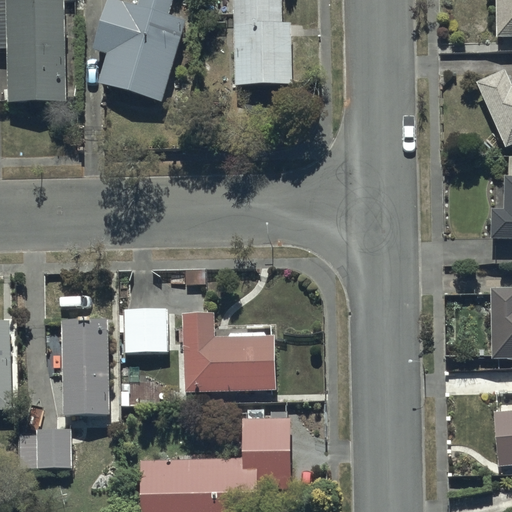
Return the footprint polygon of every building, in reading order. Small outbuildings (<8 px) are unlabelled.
[(110,2),(94,55),(109,60),(99,90),(161,109),(187,29),(170,24),(176,6),(156,0),(143,0),(140,11),(110,2)] [(282,0),(233,0),(236,94),(294,93),(293,29),(283,29),(282,0)] [(511,0),(496,0),(497,43),(511,42),(511,0)] [(66,3),(7,3),(7,6),(0,5),(0,55),(8,55),(9,92),(3,92),(4,99),(8,99),(8,109),(67,109),(66,3)] [(511,90),(506,76),(477,88),(504,152),(511,148),(511,90)] [(492,215),(492,244),(511,244),(511,181),(505,182),(504,215),(492,215)] [(511,294),(492,296),(494,368),(511,367),(511,294)] [(170,315),(126,315),(125,317),(121,317),(121,336),(125,336),(125,358),(170,358),(170,315)] [(177,331),(177,350),(178,350),(179,403),(194,403),(194,400),(276,399),(275,343),(271,343),(271,325),(225,326),(225,343),(215,343),(215,319),(183,320),(183,332),(177,331)] [(81,326),(63,326),(63,421),(110,421),(110,327),(92,327),(92,323),(81,323),(81,326)] [(0,416),(13,416),(12,327),(0,327),(0,416)] [(141,479),(141,511),(258,511),(259,495),(293,494),(292,424),(287,424),(287,411),(271,411),(271,419),(266,420),(266,413),(248,413),(248,424),(244,424),(245,465),(213,465),(213,456),(183,457),(183,465),(140,465),(137,465),(137,479),(141,479)] [(511,417),(495,419),(498,470),(511,469),(511,417)] [(37,440),(20,440),(19,473),(74,474),(74,472),(80,472),(80,463),(72,463),(73,435),(37,435),(37,440)]
